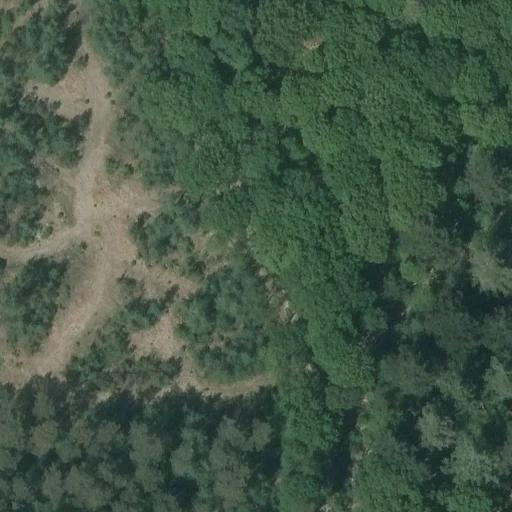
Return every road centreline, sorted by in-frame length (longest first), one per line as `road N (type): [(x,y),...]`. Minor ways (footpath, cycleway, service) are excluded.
road 1 (track): [(234,0),(380,332),(348,356),(323,394),(511,487)]
road 2 (track): [(328,511),(333,435),(323,394),(148,0)]
